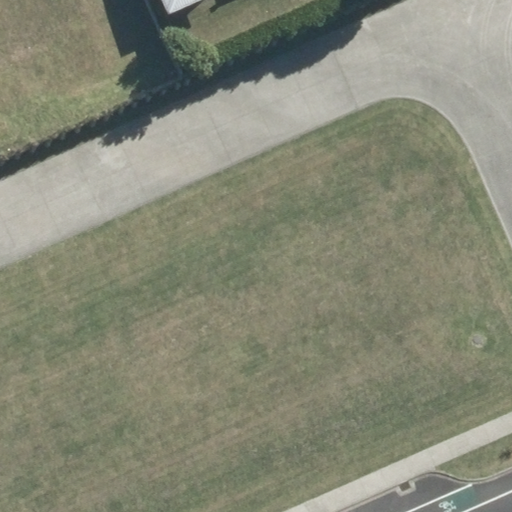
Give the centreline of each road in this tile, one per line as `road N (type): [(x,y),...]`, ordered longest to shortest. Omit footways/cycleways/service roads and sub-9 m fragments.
road 1 (residential): [(460,30),(0,242)]
road 2 (residential): [(460,30),(511,143)]
